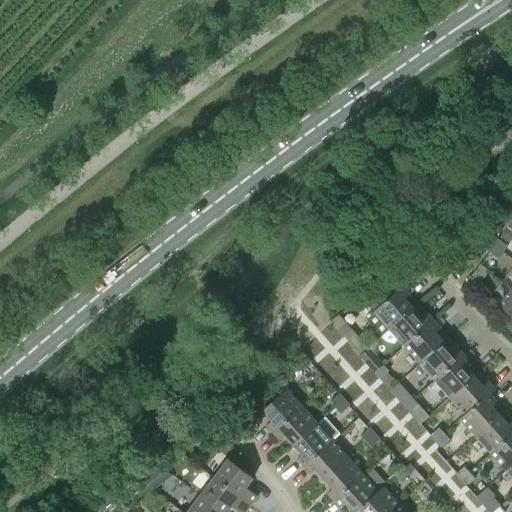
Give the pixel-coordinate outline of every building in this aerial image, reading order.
[(493,246),(503,253),(508,247),(498,240),(493,246)] [(503,253),(493,246),(488,253),(498,260),(503,253)] [(471,277),(466,284),(476,291),(481,284),(471,277)] [(418,305),(403,287),(374,313),(375,314),(367,321),(382,337),(418,305)] [(511,288),(499,308),(511,317),(503,329),(511,335),(511,288)] [(434,322),(418,305),(382,337),(386,342),(395,345),(399,341),(405,347),(434,322)] [(405,347),(420,364),(444,344),(443,343),(435,333),(440,329),(434,322),(405,347)] [(338,332),(343,338),(352,330),(346,324),(338,332)] [(420,364),(435,382),(464,356),(448,338),(443,343),(444,344),(420,364)] [(375,374),(384,366),(369,350),(360,357),(375,374)] [(479,373),(464,356),(435,382),(450,399),(474,377),(479,373)] [(311,363),(305,357),(296,365),(302,372),(311,363)] [(384,366),(375,374),(380,379),(389,372),(384,366)] [(474,377),(450,399),(465,415),(466,416),(489,394),(490,395),(495,391),(488,382),(482,387),(474,377)] [(399,383),(390,391),(405,408),(414,400),(399,383)] [(267,426),(273,434),(303,407),(287,390),(263,411),(272,422),(267,426)] [(476,438),(500,416),(491,406),(496,402),(490,395),(489,394),(466,416),(465,415),(460,420),(476,438)] [(335,409),(344,401),(339,395),(330,403),(335,409)] [(429,417),(414,400),(405,408),(410,414),(420,425),(429,417)] [(344,401),(335,409),(341,415),(349,407),(344,401)] [(285,436),(293,446),(318,424),(303,407),(273,434),(279,441),(285,436)] [(511,422),(508,426),(500,416),(476,438),(491,455),(511,435),(511,422)] [(298,460),(304,467),(333,442),(341,434),(326,417),(318,424),(293,446),(302,456),(298,460)] [(366,443),(375,435),(369,429),(360,437),(366,443)] [(435,442),(444,435),(439,429),(430,436),(435,442)] [(375,435),(366,443),(371,449),(380,441),(375,435)] [(444,435),(435,442),(441,449),(450,441),(444,435)] [(511,466),(511,435),(491,455),(506,472),(511,466)] [(348,459),(333,442),(304,467),(311,475),(315,471),(324,480),(348,459)] [(335,502),(364,476),(348,459),(324,480),(332,490),(328,494),(335,502)] [(228,460),(214,479),(250,506),(257,497),(246,489),(253,479),(228,460)] [(397,477),(405,469),(400,463),(391,471),(397,477)] [(462,482),(471,474),(464,467),(456,475),(462,482)] [(405,469),(397,477),(401,483),(410,475),(405,469)] [(471,474),(462,482),(466,487),(475,479),(471,474)] [(352,511),(357,511),(360,510),(379,493),(378,492),(364,476),(335,502),(341,509),(346,504),(352,511)] [(214,479),(200,497),(218,511),(227,511),(231,507),(237,511),(245,511),(250,506),(214,479)] [(392,511),(399,506),(383,488),(378,492),(379,493),(360,510),(361,511),(392,511)] [(477,499),(488,511),(495,511),(500,508),(485,491),(477,499)] [(432,507),(441,498),(436,492),(426,500),(432,507)] [(218,511),(200,497),(188,511),(218,511)] [(441,498),(432,507),(436,511),(446,504),(441,498)]
